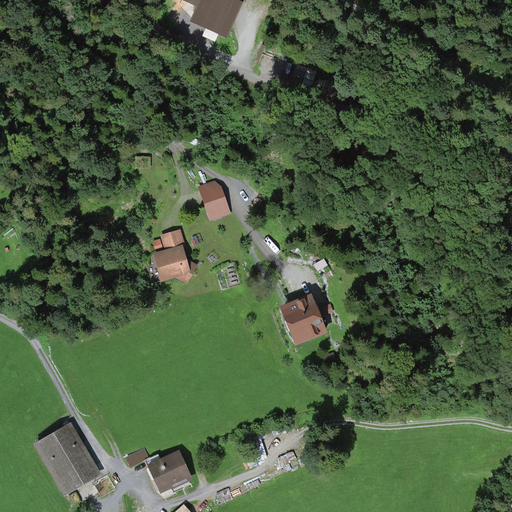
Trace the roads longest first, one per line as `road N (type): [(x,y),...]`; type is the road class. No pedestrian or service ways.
road 1 (track): [(0,315),(35,342),(104,457),(145,495),(172,506),(266,465),(294,439),(332,422),(472,420),(511,429)]
road 2 (track): [(148,23),(297,95),(511,157)]
road 3 (residential): [(120,0),(148,23),(156,93),(176,147),(223,182),(266,258),(308,286)]
